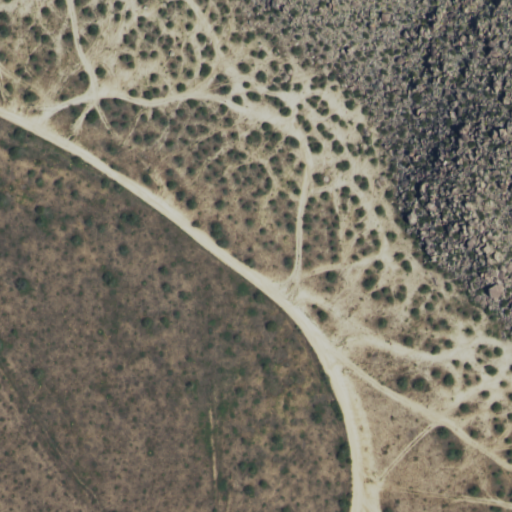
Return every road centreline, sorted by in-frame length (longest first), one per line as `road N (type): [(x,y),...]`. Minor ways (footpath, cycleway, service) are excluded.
road 1 (track): [(0,114),(178,218),(307,327),(348,412),(356,511)]
road 2 (track): [(4,116),(96,96),(210,95),(283,118),(305,153),(297,273),(286,305)]
